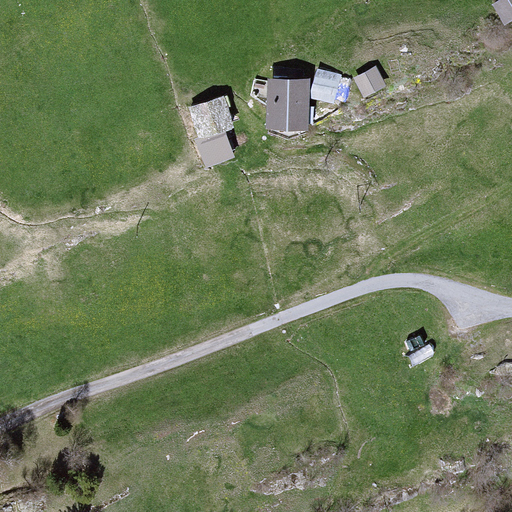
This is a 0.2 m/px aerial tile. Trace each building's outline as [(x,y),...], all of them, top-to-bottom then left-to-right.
[(511,0),(495,0),(494,1),(505,19),(511,14),(511,0)] [(375,65),(354,76),(365,96),(385,85),(375,65)] [(343,74),(317,68),(310,95),(337,101),(343,74)] [(308,76),(271,74),(268,123),(306,125),(308,76)] [(216,98),(180,109),(189,139),(216,131),(225,128),(216,98)] [(216,131),(186,144),(196,171),(226,159),(216,131)]
